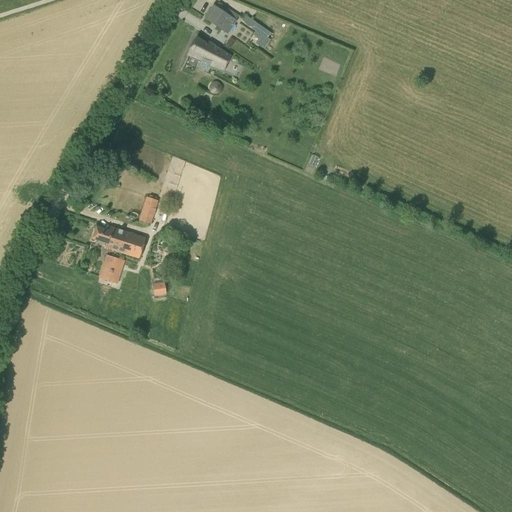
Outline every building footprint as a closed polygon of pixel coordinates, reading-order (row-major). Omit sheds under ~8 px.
[(227,33),(235,20),(213,5),(204,18),(227,33)] [(255,22),(245,15),(241,20),(252,27),(255,22)] [(257,41),(263,45),(272,32),(256,21),(252,27),(257,30),(254,34),(259,37),(257,41)] [(211,64),(223,69),(229,55),(219,48),(217,50),(215,48),(216,47),(208,41),(207,44),(197,37),(187,56),(188,56),(189,55),(200,60),(202,56),(213,60),(212,62),(211,64)] [(206,115),(197,110),(194,116),(203,120),(206,115)] [(150,224),(157,201),(146,197),(138,220),(150,224)] [(138,258),(144,238),(109,227),(108,231),(95,227),(91,239),(106,243),(105,247),(138,258)] [(117,284),(124,261),(106,255),(98,278),(117,284)] [(166,295),(164,282),(152,284),(154,296),(166,295)]
